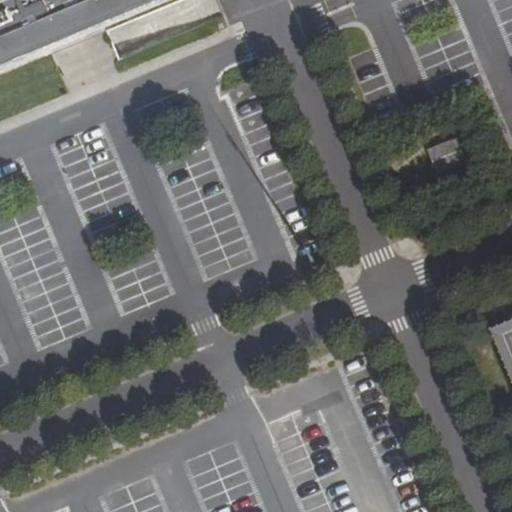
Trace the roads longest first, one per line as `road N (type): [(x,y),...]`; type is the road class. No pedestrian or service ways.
road 1 (unclassified): [(388,291),(0,454)]
road 2 (unclassified): [(480,511),(388,291)]
road 3 (unclassified): [(511,241),(388,291)]
